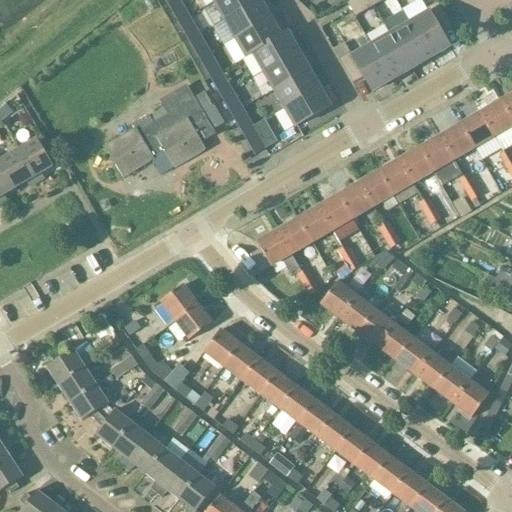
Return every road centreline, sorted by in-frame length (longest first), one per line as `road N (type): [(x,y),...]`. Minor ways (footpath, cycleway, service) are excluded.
road 1 (residential): [(503,500),(249,317),(186,236)]
road 2 (residential): [(186,236),(366,124)]
road 3 (residential): [(127,511),(51,441),(7,343)]
road 4 (residential): [(7,343),(186,236)]
road 5 (residential): [(366,124),(498,53)]
road 6 (residential): [(366,124),(293,0)]
